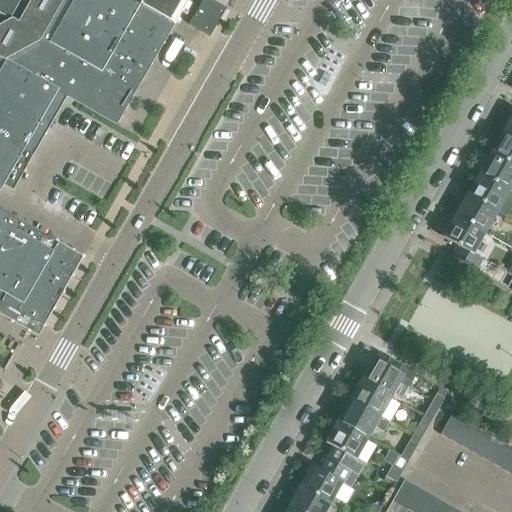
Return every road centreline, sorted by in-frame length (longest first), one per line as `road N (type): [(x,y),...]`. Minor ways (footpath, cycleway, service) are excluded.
road 1 (residential): [(234,511),(511,28)]
road 2 (tertiary): [(3,459),(266,0)]
